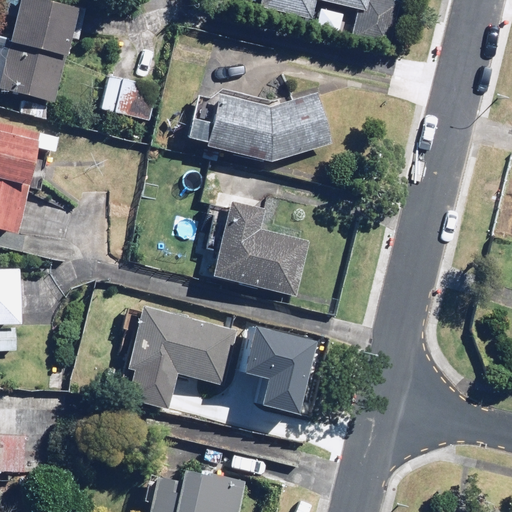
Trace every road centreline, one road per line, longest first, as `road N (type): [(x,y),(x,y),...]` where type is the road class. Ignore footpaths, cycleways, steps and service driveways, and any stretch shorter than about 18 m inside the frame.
road 1 (residential): [(480,0),(379,399)]
road 2 (unknown): [(4,405),(357,492)]
road 3 (unknown): [(60,267),(392,347)]
road 4 (unknown): [(132,5),(459,84)]
road 5 (residential): [(379,399),(511,431)]
